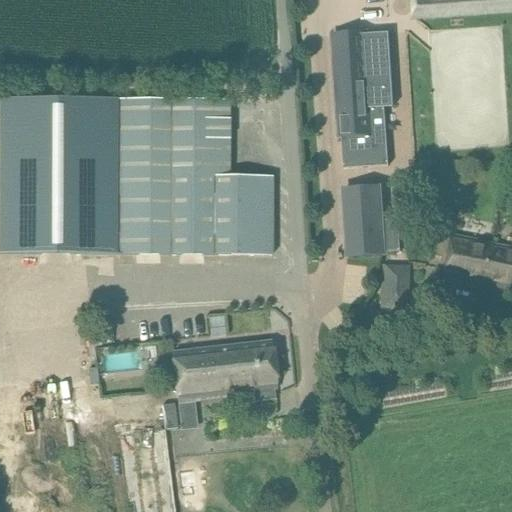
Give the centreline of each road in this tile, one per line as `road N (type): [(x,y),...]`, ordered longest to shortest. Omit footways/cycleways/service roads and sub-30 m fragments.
road 1 (unclassified): [(321,511),(285,115)]
road 2 (unknown): [(85,272),(261,259),(302,300)]
